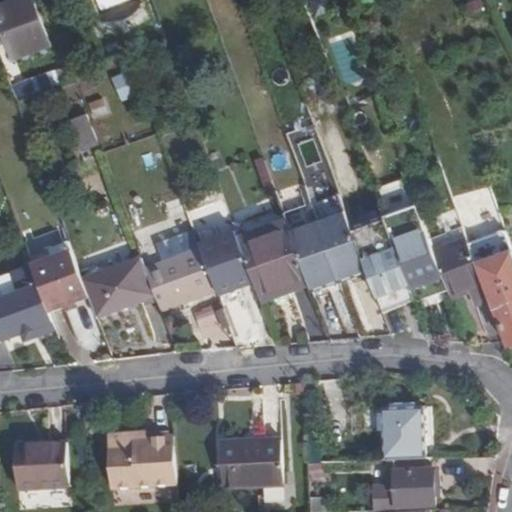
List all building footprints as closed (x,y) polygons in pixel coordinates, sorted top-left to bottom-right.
[(45,33),(31,0),(0,0),(0,25),(8,47),(45,33)] [(120,0),(129,30),(143,26),(135,0),(120,0)] [(416,58),(438,49),(433,36),(411,44),(416,58)] [(15,81),(22,109),(72,97),(65,69),(15,81)] [(123,101),(141,94),(133,71),(114,78),(123,101)] [(101,147),(89,115),(71,122),(83,153),(101,147)] [(511,252),(511,236),(510,229),(503,231),(489,189),(481,191),(487,210),(466,218),(481,263),(511,252)] [(184,199),(166,205),(171,218),(189,212),(184,199)] [(318,295),(373,275),(359,233),(350,215),(296,234),(314,284),(318,295)] [(422,215),(392,226),(414,289),(445,278),(436,255),(431,239),(422,215)] [(276,237),(246,248),(259,284),(262,293),(291,284),(294,291),(314,284),(296,234),(291,221),(273,228),(276,237)] [(391,222),(359,233),(373,275),(386,314),(418,302),(414,289),(392,226),(391,222)] [(273,228),(243,238),(246,248),(276,237),(273,228)] [(462,229),(431,239),(436,255),(468,243),(468,242),(462,229)] [(240,232),(202,245),(219,290),(222,297),(259,284),(246,248),(243,238),(240,232)] [(166,309),(219,290),(202,245),(201,241),(147,259),(161,296),(166,309)] [(474,300),(489,295),(468,243),(436,255),(445,278),(450,290),(469,284),(474,300)] [(77,306),(92,301),(84,281),(71,245),(31,258),(41,283),(52,314),(66,310),(77,306)] [(147,259),(115,271),(129,308),(161,296),(147,259)] [(98,318),(129,308),(115,271),(84,281),(92,301),(98,318)] [(52,314),(41,283),(0,299),(0,342),(24,335),(38,330),(41,336),(58,331),(52,314)] [(265,301),(294,291),(291,284),(262,293),(265,301)] [(511,290),(492,299),(509,346),(511,345),(511,290)] [(262,326),(249,294),(230,301),(241,334),(262,326)] [(477,305),(491,300),(489,295),(474,300),(477,305)] [(79,311),(77,306),(66,310),(68,315),(79,311)] [(198,316),(210,350),(226,344),(214,310),(198,316)] [(38,330),(24,335),(26,341),(41,336),(38,330)] [(385,404),(386,458),(414,457),(431,457),(430,433),(433,432),(433,404),(385,404)] [(288,419),(226,420),(228,469),(269,468),(269,488),(289,487),(288,419)] [(116,486),(182,481),(179,435),(150,437),(134,438),(135,432),(117,432),(112,441),(116,486)] [(41,442),(19,443),(23,488),(75,484),(71,440),(49,441),(50,445),(41,446),(41,442)] [(377,484),(377,504),(397,504),(436,503),(436,467),(396,468),(397,484),(377,484)]
